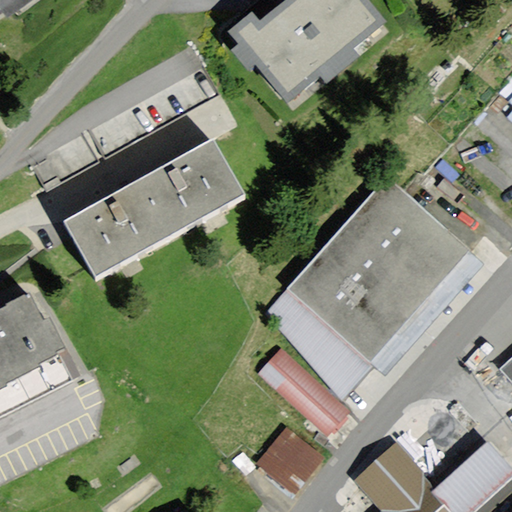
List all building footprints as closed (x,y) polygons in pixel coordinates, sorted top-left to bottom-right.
[(0,0),(0,19),(29,0),(0,0)] [(289,0),(258,26),(241,40),(288,98),(383,20),(366,0),(289,0)] [(511,81),(501,95),(511,104),(511,81)] [(96,209),(69,224),(97,276),(244,196),(216,144),(96,209)] [(476,264),(391,189),(298,294),(383,369),(424,322),(476,264)] [(0,410),(72,375),(31,294),(0,309),(0,410)] [(281,351),(256,377),(325,443),(350,418),(281,351)] [(511,361),(500,373),(511,385),(511,361)] [(288,429),(255,467),(292,499),(325,462),(288,429)] [(396,445),(353,483),(378,511),(475,511),(511,481),(511,472),(488,445),(436,490),(396,445)]
